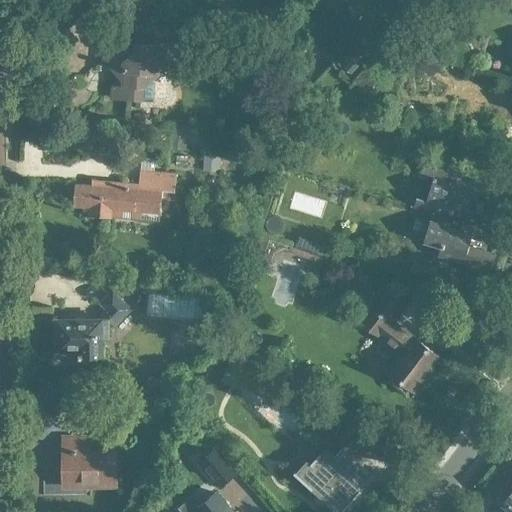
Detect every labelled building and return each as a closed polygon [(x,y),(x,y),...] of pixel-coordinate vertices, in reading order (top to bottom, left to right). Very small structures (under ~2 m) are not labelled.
[(141,100),(155,100),(156,85),(150,80),(164,67),(172,67),(174,26),(136,24),(134,56),(127,56),(128,53),(119,44),(117,44),(101,59),(123,84),(123,86),(110,86),(110,98),(141,100)] [(169,146),(188,149),(189,136),(171,134),(169,146)] [(202,171),(219,172),(220,155),(203,155),(202,171)] [(112,217),(160,221),(162,200),(175,201),(177,174),(154,172),(155,158),(142,157),(139,185),(112,183),(112,188),(76,184),(74,206),(90,207),(89,216),(112,218),(112,217)] [(427,213),(436,215),(465,223),(465,224),(495,233),(495,232),(499,219),(474,211),(481,187),(455,179),(458,170),(424,160),(419,177),(423,178),(414,208),(427,213)] [(465,223),(436,215),(434,223),(429,221),(423,242),(440,248),(437,256),(466,265),(464,271),(487,278),(494,255),(487,252),(489,243),(499,246),(504,234),(495,232),(495,233),(465,224),(465,223)] [(307,250),(329,257),(335,235),(313,228),(310,240),(307,250)] [(397,347),(403,351),(387,371),(393,376),(388,382),(407,396),(411,390),(417,394),(443,359),(413,337),(415,335),(394,320),(415,293),(389,283),(361,319),(397,347)] [(130,309),(112,292),(101,304),(107,310),(102,315),(102,319),(86,319),(86,317),(70,317),(70,320),(57,320),(57,332),(55,332),(55,339),(57,339),(57,350),(79,350),(79,357),(102,357),(102,337),(108,337),(108,326),(115,326),(130,309)] [(263,394),(272,376),(231,358),(223,376),(263,394)] [(329,430),(337,438),(347,427),(339,419),(329,430)] [(61,478),(61,488),(119,488),(119,447),(108,447),(108,448),(90,448),(90,435),(61,435),(61,458),(60,460),(59,462),(58,466),(58,468),(58,472),(59,474),(61,478)] [(326,448),(299,479),(336,511),(343,511),(362,491),(361,490),(374,474),(343,447),(335,456),(326,448)] [(199,462),(222,487),(237,474),(214,448),(199,462)] [(511,490),(502,504),(511,511),(511,490)] [(239,511),(237,511),(232,511),(215,492),(196,509),(198,511),(239,511)]
